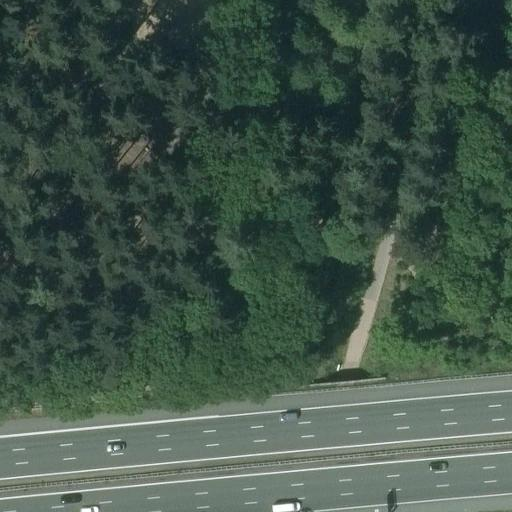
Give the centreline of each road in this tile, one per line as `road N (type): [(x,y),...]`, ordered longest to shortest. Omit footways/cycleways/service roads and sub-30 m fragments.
road 1 (motorway): [(511,413),(0,458)]
road 2 (motorway): [(146,511),(511,480)]
